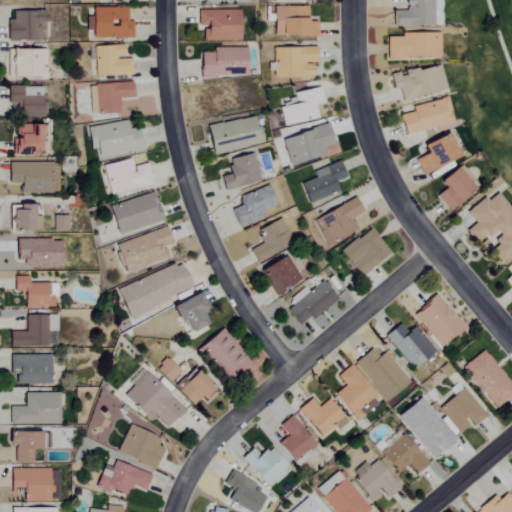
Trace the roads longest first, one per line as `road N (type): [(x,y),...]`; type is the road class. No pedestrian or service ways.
road 1 (residential): [(293,370),(215,258),(170,85),(167,0)]
road 2 (residential): [(511,337),(379,171),(353,61),(352,0)]
road 3 (residential): [(175,511),(192,472),(221,436),(442,253)]
